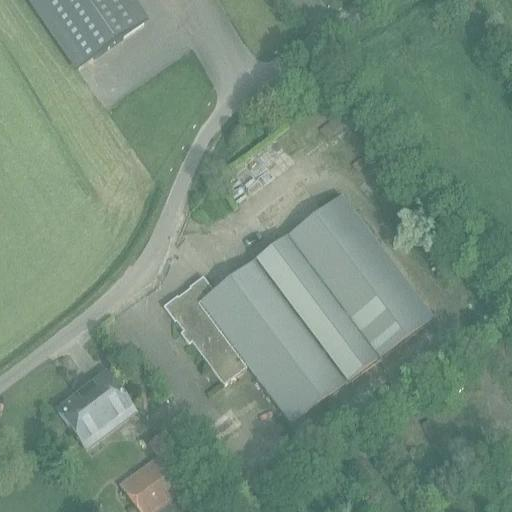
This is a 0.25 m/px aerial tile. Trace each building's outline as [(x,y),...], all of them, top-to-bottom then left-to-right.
[(40,0),(83,62),(144,20),(136,7),(130,0),(40,0)] [(306,140),(335,118),(328,109),(299,132),(306,140)] [(350,147),(330,154),(335,166),(355,159),(350,147)] [(432,324),(352,218),(340,202),(213,297),(202,283),(165,311),(175,325),(176,325),(184,336),(192,347),(224,389),(247,372),(291,430),(432,324)] [(134,416),(117,394),(105,378),(58,414),(87,452),(134,416)] [(163,436),(147,448),(157,461),(119,489),(135,511),(161,511),(191,491),(181,478),(189,473),(163,436)]
